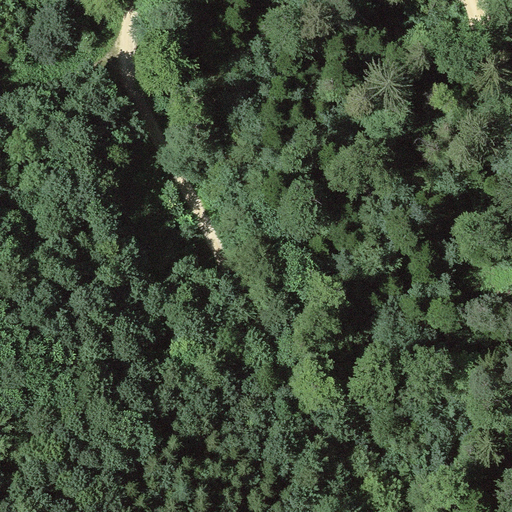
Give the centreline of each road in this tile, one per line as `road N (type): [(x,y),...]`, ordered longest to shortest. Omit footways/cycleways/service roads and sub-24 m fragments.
road 1 (track): [(130,0),(129,56),(153,132),(376,511)]
road 2 (track): [(0,105),(77,77),(130,30)]
